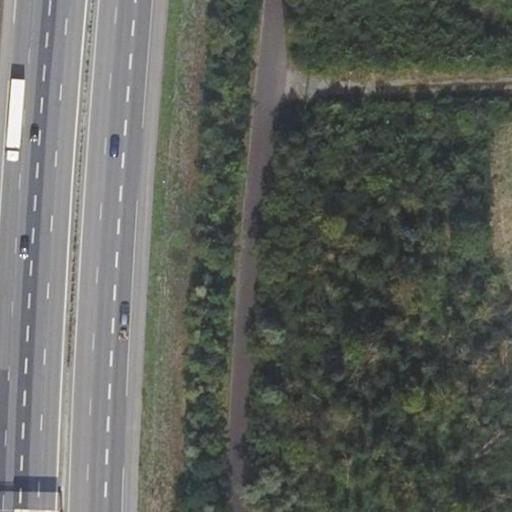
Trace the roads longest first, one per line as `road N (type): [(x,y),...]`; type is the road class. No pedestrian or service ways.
road 1 (track): [(245,511),(282,0)]
road 2 (motorway): [(95,511),(126,0)]
road 3 (motorway): [(50,0),(19,511)]
road 4 (track): [(511,86),(272,92)]
